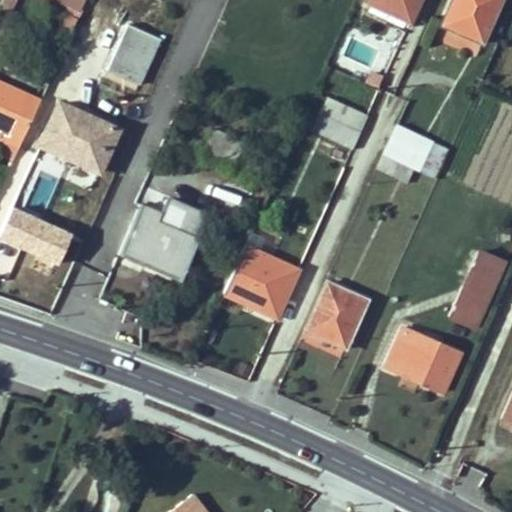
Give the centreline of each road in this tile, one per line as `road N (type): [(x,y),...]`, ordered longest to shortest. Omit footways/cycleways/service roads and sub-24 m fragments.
road 1 (residential): [(390,101),(246,420)]
road 2 (secondary): [(246,420),(0,327)]
road 3 (track): [(421,502),(511,295)]
road 4 (secondary): [(440,511),(246,420)]
